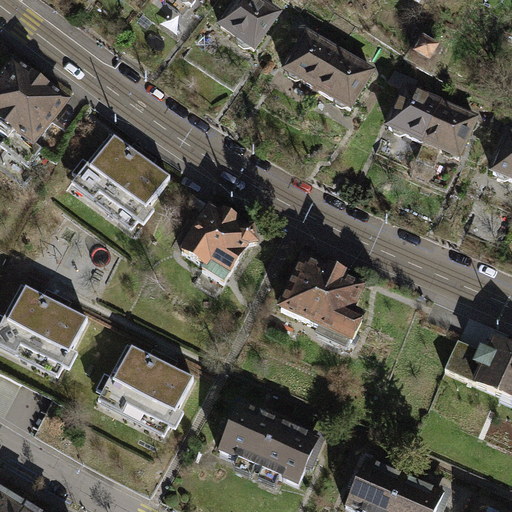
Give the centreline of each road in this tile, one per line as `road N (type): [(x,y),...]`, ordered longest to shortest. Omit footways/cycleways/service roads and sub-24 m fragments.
road 1 (unclassified): [(511,307),(299,211),(152,124),(0,8)]
road 2 (residential): [(0,442),(135,511)]
